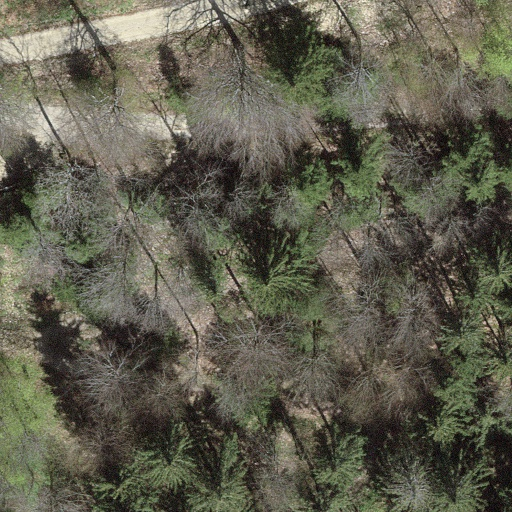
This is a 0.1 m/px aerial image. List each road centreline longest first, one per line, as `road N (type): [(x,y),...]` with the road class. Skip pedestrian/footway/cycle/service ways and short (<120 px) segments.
road 1 (track): [(0,113),(204,126),(511,103)]
road 2 (track): [(370,415),(229,404),(13,348)]
road 3 (track): [(262,0),(0,54)]
road 4 (track): [(370,415),(511,405)]
